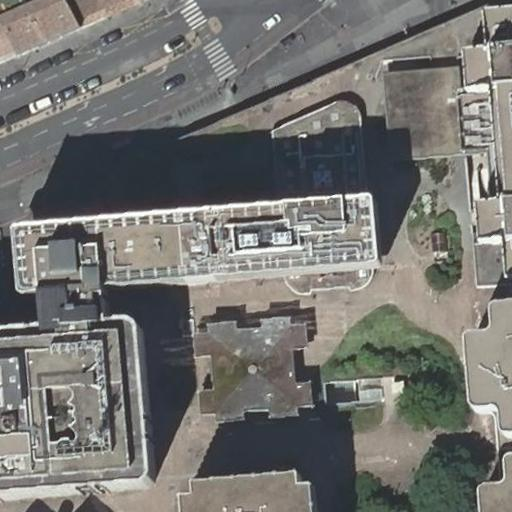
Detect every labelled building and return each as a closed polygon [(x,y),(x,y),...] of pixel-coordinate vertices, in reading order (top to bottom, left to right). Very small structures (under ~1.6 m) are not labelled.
[(0,0),(0,24),(4,31),(18,56),(80,30),(64,0),(0,0)] [(64,0),(80,30),(109,16),(143,2),(141,0),(64,0)] [(511,14),(488,16),(491,53),(468,56),(471,94),(462,95),(460,71),(445,72),(433,72),(398,76),(395,77),(392,84),(389,92),(394,161),(454,157),(466,155),(491,151),(496,205),(481,207),(482,225),(482,233),(483,246),(507,244),(510,281),(511,281),(511,14)] [(0,63),(18,56),(4,31),(0,24),(0,63)] [(337,104),(274,133),(281,210),(121,224),(38,231),(33,232),(38,298),(40,298),(43,298),(110,293),(192,286),(209,284),(286,278),(375,270),(378,270),(381,269),(383,267),(383,265),(379,207),(378,204),(375,203),(369,203),(362,119),(362,116),(359,111),(355,107),(350,104),(343,103),(337,104)] [(36,208),(38,231),(121,224),(106,187),(104,184),(102,183),(100,182),(97,182),(85,187),(36,208)] [(46,331),(0,334),(0,501),(147,489),(151,488),(154,485),(157,482),(158,479),(146,336),(145,332),(143,329),(141,327),(137,325),(134,324),(130,324),(113,326),(110,296),(44,301),(46,331)] [(503,318),(501,321),(503,340),(502,342),(500,343),(498,344),(481,345),(479,346),(477,348),(476,351),(481,417),(483,419),(485,421),(488,422),(497,421),(499,422),(501,424),(502,426),(509,488),(508,490),(506,492),(504,493),(495,494),(492,495),(490,497),(488,500),(489,511),(511,511),(511,315),(506,316),(504,317),(503,318)] [(238,323),(211,326),(211,332),(209,332),(209,334),(196,335),(198,359),(211,358),(214,392),(201,393),(203,417),(216,416),(216,417),(218,417),(218,424),(246,422),(245,415),(271,413),(272,420),(300,417),(300,410),(301,410),(301,409),(314,408),(312,384),(299,385),(296,351),(310,350),(308,326),(295,327),(294,325),(292,326),(292,319),(264,321),(264,328),(239,330),(238,323)] [(302,469),(198,477),(200,501),(177,502),(177,511),(316,511),(315,489),(304,490),(302,469)]
